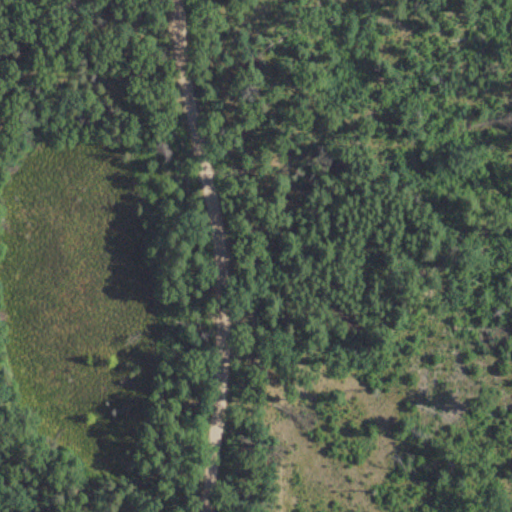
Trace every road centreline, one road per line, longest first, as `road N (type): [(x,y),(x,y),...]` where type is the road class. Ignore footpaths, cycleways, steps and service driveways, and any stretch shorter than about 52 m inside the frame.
road 1 (residential): [(214,511),(218,224),(174,49),(173,0)]
road 2 (residential): [(511,300),(222,299)]
